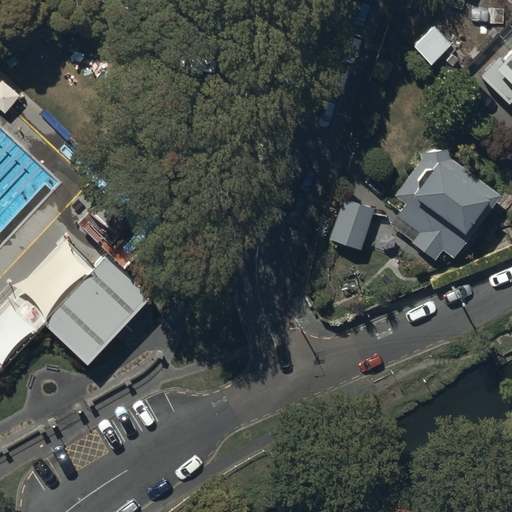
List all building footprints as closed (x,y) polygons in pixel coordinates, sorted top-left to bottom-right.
[(431,19),(411,38),(428,57),(448,38),(431,19)] [(497,54),(479,73),(507,101),(511,95),(511,45),(500,57),(497,54)] [(499,192),(449,155),(448,147),(419,150),(420,158),(393,193),(404,201),(388,222),(434,257),(441,247),(452,256),(499,192)] [(374,205),(342,195),(329,237),(361,247),(374,205)] [(144,281),(108,247),(44,316),(85,355),(149,285),(144,281)] [(0,302),(0,351),(30,320),(6,298),(0,302)]
